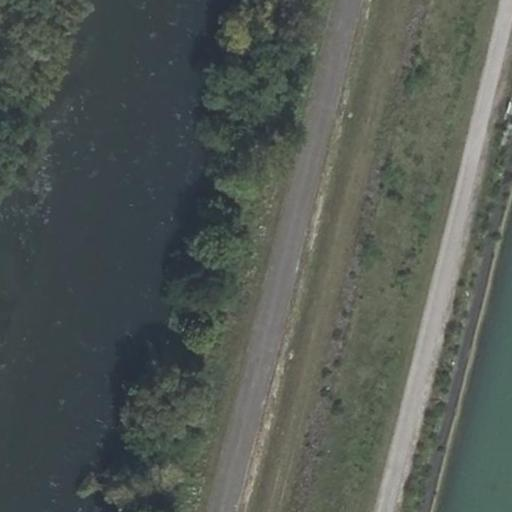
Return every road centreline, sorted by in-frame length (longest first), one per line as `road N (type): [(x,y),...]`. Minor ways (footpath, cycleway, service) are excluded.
road 1 (track): [(274,511),(405,0)]
road 2 (track): [(508,0),(384,511)]
